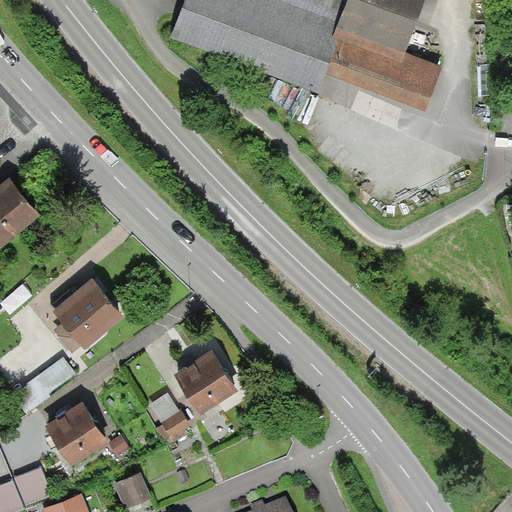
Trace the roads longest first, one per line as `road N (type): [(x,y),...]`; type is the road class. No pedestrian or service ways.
road 1 (trunk): [(511,442),(416,369),(276,240),(62,0)]
road 2 (secondary): [(0,54),(142,206),(365,419)]
road 3 (residential): [(365,419),(312,458),(183,511)]
